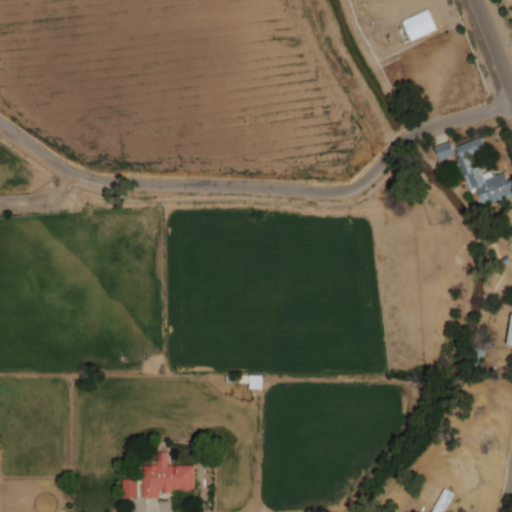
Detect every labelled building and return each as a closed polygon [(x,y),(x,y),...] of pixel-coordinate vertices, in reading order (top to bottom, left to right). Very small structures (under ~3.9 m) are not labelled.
[(404,21),(412,40),(438,30),(430,10),(404,21)] [(485,136),(490,148),(472,156),(477,168),(483,165),(489,179),(508,171),(511,180),(511,199),(510,200),(511,204),(507,205),(503,202),(488,208),(484,209),(480,199),(484,198),(482,193),(474,196),(466,176),(459,179),(454,165),(462,162),(462,158),(464,157),(460,147),(485,136)] [(457,156),(453,142),(437,147),(441,161),(457,156)] [(487,351),(478,347),(471,366),(480,370),(487,351)] [(160,453),(169,452),(170,467),(197,467),(198,490),(194,490),(194,491),(183,492),(183,489),(175,489),(175,494),(166,494),(166,489),(162,489),(162,498),(147,498),(146,467),(151,467),(153,465),(158,465),(160,466),(160,453)] [(124,498),(140,498),(140,478),(124,478),(124,498)] [(434,511),(447,511),(458,494),(449,488),(434,511)]
